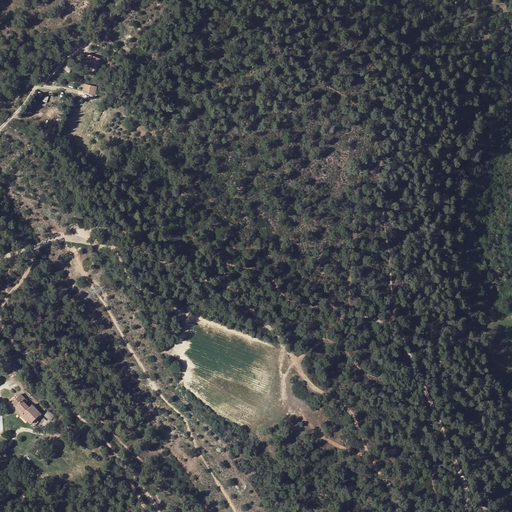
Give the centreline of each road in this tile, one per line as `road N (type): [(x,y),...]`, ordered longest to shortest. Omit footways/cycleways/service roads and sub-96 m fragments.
road 1 (track): [(93,243),(134,248),(240,291),(414,333),(511,439)]
road 2 (track): [(240,291),(308,382),(354,415),(398,511)]
road 3 (track): [(0,310),(7,336),(121,460),(149,511)]
